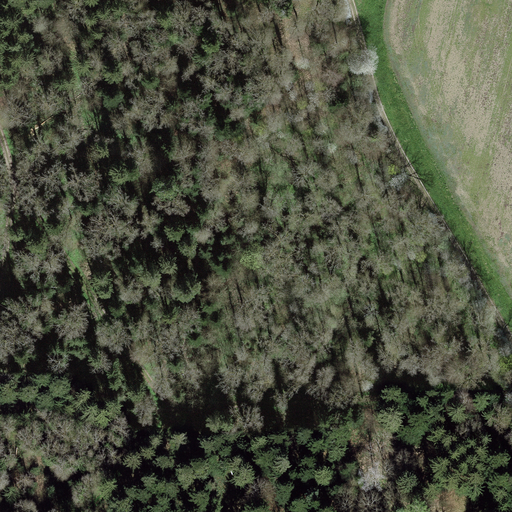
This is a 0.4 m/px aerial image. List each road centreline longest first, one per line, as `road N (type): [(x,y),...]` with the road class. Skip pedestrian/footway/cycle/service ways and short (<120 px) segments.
road 1 (track): [(77,511),(174,414),(511,396)]
road 2 (track): [(14,185),(174,414),(230,511)]
road 3 (track): [(350,0),(387,118),(511,341)]
road 4 (track): [(0,326),(14,185),(0,130)]
